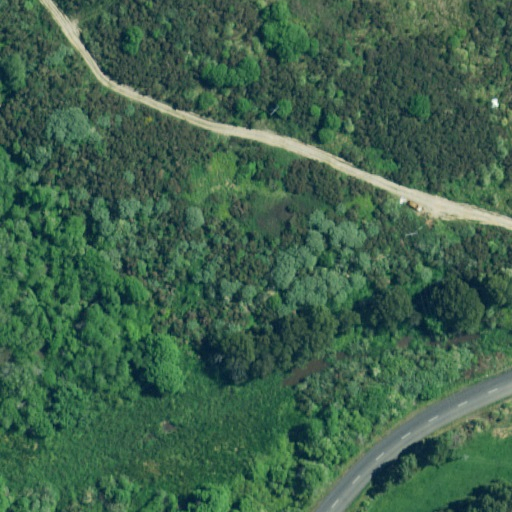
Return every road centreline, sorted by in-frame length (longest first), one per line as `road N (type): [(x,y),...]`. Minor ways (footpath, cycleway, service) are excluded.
road 1 (unclassified): [(327,511),(406,434),(511,381)]
road 2 (unknown): [(511,126),(419,77),(334,0)]
